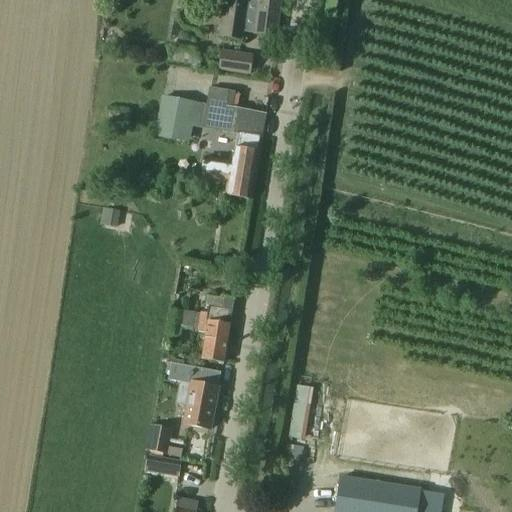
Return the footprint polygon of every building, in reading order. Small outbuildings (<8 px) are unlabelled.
[(276,37),(281,0),(225,0),(220,37),(243,40),(244,32),(276,37)] [(195,48),(170,45),(168,65),(201,69),(202,59),(194,58),(195,48)] [(253,56),(222,52),(219,72),(251,76),(253,56)] [(255,152),(257,137),(262,138),(265,116),(237,111),(240,93),(209,88),(207,105),(161,97),(154,138),(190,144),(192,128),(239,136),(234,162),(203,157),(199,180),(230,184),(228,196),(252,201),(260,153),(255,152)] [(233,311),(232,311),(235,300),(223,298),(223,300),(208,297),(206,307),(211,308),(210,315),(173,309),(169,338),(181,340),(182,330),(207,333),(203,360),(224,364),(233,311)] [(187,410),(184,425),(211,430),(218,391),(221,374),(170,364),(167,380),(193,384),(191,390),(187,410)] [(290,446),(310,446),(313,387),(293,386),(290,446)] [(150,428),(146,450),(163,453),(168,431),(150,428)] [(146,471),(179,477),(181,464),(148,458),(146,471)] [(417,511),(421,490),(342,478),(336,511),(417,511)] [(177,509),(176,511),(196,511),(199,502),(179,499),(177,509)]
